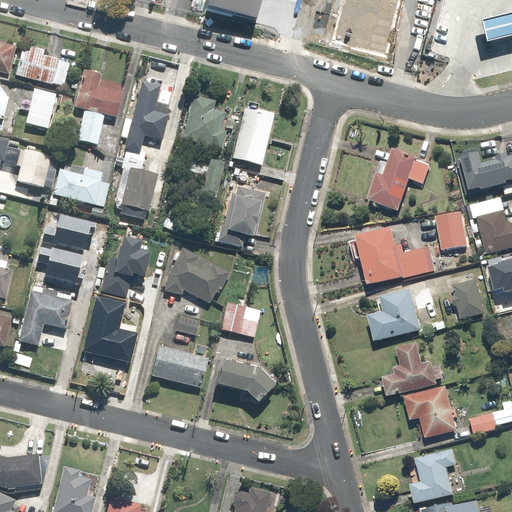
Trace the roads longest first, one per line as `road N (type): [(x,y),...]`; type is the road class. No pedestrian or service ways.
road 1 (residential): [(340,474),(291,271),(334,81)]
road 2 (residential): [(0,391),(340,474)]
road 3 (residential): [(18,0),(334,81)]
road 4 (residential): [(334,81),(443,109),(511,104)]
